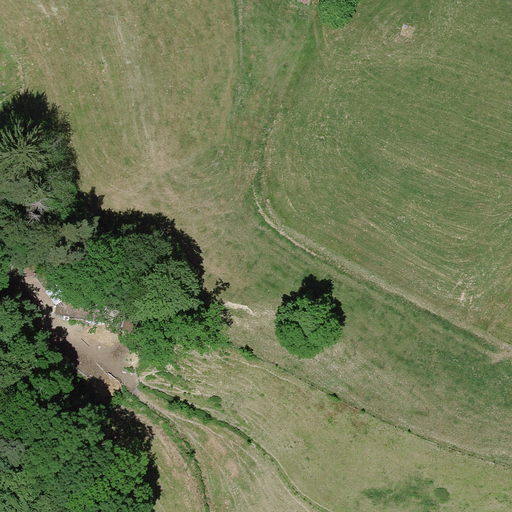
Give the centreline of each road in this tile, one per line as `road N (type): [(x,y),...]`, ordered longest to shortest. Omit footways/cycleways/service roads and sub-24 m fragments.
road 1 (track): [(0,256),(34,309),(108,366),(235,422),(281,456),(305,490)]
road 2 (track): [(125,374),(198,445),(216,511)]
